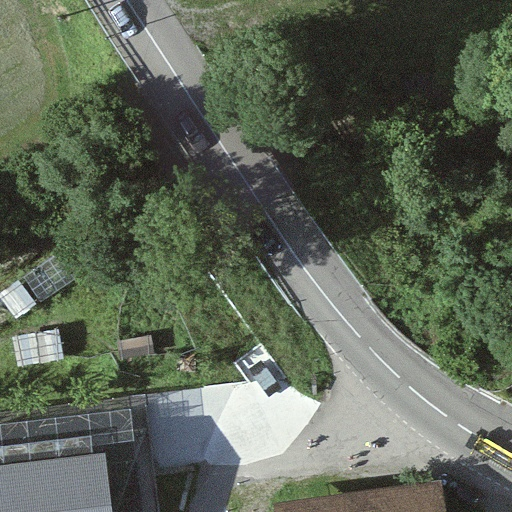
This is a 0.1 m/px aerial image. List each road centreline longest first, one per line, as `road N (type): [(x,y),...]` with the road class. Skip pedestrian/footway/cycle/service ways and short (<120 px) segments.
road 1 (tertiary): [(119,0),(306,278),(401,382),(511,459)]
road 2 (track): [(401,382),(340,435),(245,479),(224,511)]
